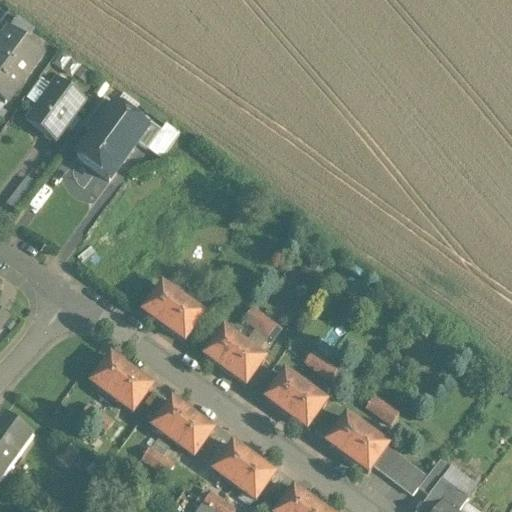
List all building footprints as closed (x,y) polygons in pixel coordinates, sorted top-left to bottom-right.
[(8,36),(0,47),(0,98),(8,104),(41,59),(8,36)] [(36,111),(25,125),(55,147),(85,106),(56,84),(50,91),(36,111)] [(40,84),(26,104),(36,111),(50,91),(40,84)] [(104,102),(83,131),(93,138),(114,110),(104,102)] [(145,133),(114,110),(93,138),(76,161),(108,185),(136,147),(146,133),(145,133)] [(150,127),(145,133),(146,133),(136,147),(146,154),(161,135),(150,127)] [(21,210),(38,182),(29,176),(12,205),(21,210)] [(203,318),(161,288),(142,315),(184,345),(203,318)] [(275,329),(251,311),(243,322),(267,340),(275,329)] [(264,362),(222,332),(203,359),(245,389),(264,362)] [(335,373),(312,356),(304,366),(328,384),(335,373)] [(151,389),(109,359),(90,385),(132,415),(151,389)] [(325,406),(283,376),(264,403),(306,433),(325,406)] [(398,418),(374,400),(366,411),(390,428),(398,418)] [(212,434),(171,404),(152,430),(193,460),(212,434)] [(112,425),(88,407),(80,418),(104,436),(112,425)] [(2,420),(0,422),(0,482),(31,441),(2,420)] [(386,451),(345,421),(325,447),(367,477),(386,451)] [(273,479),(232,449),(213,475),(254,505),(273,479)] [(173,469),(149,452),(141,463),(154,473),(165,481),(173,469)] [(63,453),(55,463),(66,471),(73,461),(63,453)] [(425,482),(390,455),(376,473),(411,500),(418,492),(425,482)] [(109,481),(89,465),(83,473),(102,489),(109,481)] [(425,482),(418,492),(428,500),(436,489),(444,478),(434,471),(425,482)] [(165,481),(154,473),(149,481),(159,488),(165,481)] [(447,497),(436,489),(428,500),(439,508),(441,506),(440,506),(447,497)] [(32,494),(19,511),(35,511),(43,502),(32,494)] [(318,511),(294,494),(280,511),(318,511)] [(230,511),(210,497),(202,508),(207,511),(230,511)] [(436,511),(439,508),(428,500),(419,511),(436,511)]
